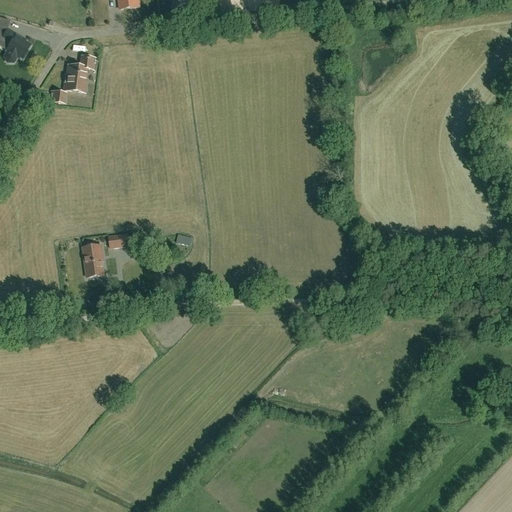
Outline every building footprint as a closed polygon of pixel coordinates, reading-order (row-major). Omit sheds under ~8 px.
[(119,0),(121,11),(140,9),(138,0),(119,0)] [(0,28),(7,31),(9,22),(0,19),(0,28)] [(17,57),(22,60),(30,47),(24,43),(25,42),(7,31),(2,39),(10,44),(7,50),(8,51),(4,58),(7,64),(13,64),(17,57)] [(93,71),(95,59),(81,58),(80,68),(68,67),(67,77),(66,76),(64,91),(84,94),(87,70),(93,71)] [(65,95),(52,93),(51,103),(64,104),(65,95)] [(109,238),(110,250),(128,248),(127,236),(109,238)] [(101,257),(103,257),(101,247),(83,249),(87,279),(104,277),(101,257)]
